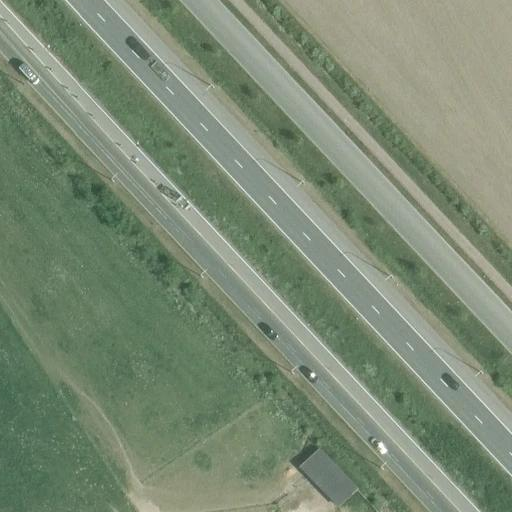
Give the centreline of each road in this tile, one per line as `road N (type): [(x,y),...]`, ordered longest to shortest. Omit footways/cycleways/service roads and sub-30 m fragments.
road 1 (trunk): [(0,19),(461,511)]
road 2 (trunk): [(511,457),(83,0)]
road 3 (unclassified): [(511,332),(196,0)]
